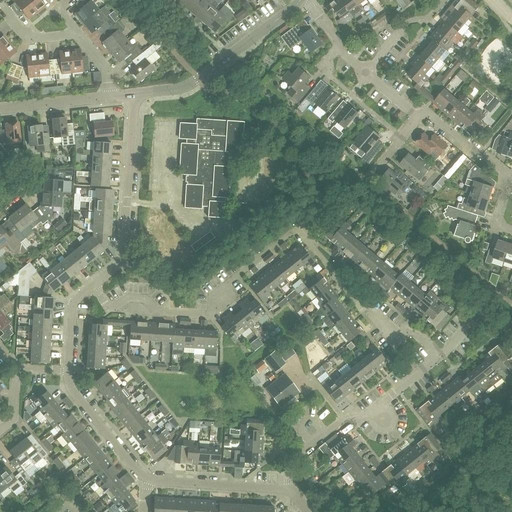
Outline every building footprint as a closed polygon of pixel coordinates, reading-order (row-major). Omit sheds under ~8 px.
[(29,19),(37,13),(26,0),(16,0),(14,2),(15,2),(10,6),(18,16),(22,12),(29,19)] [(26,0),(37,13),(45,6),(40,0),(26,0)] [(75,13),(83,23),(99,11),(94,4),(97,1),(96,0),(80,0),(75,4),(80,10),(75,13)] [(186,0),(180,7),(183,9),(185,7),(190,12),(200,0),(186,0)] [(194,18),(197,21),(214,1),(214,0),(208,0),(206,2),(203,0),(200,0),(190,12),(195,17),(194,18)] [(350,12),(340,0),(336,0),(326,8),(329,12),(333,8),(341,19),(350,12)] [(362,10),(359,6),(354,0),(340,0),(350,12),(353,17),(362,10)] [(404,0),(400,0),(398,2),(403,9),(408,5),(404,0)] [(457,0),(456,2),(476,19),(479,15),(475,12),(479,7),(470,0),(457,0)] [(217,4),(214,1),(197,21),(200,23),(201,21),(207,26),(218,13),(213,9),(217,4)] [(247,1),(242,5),(247,12),(252,8),(247,1)] [(473,23),(476,19),(456,2),(449,10),(465,24),(469,20),(473,23)] [(442,18),(444,21),(458,32),(465,24),(449,10),(442,18)] [(101,35),(103,33),(115,23),(108,15),(105,17),(99,11),(83,23),(91,33),(96,30),(101,35)] [(218,13),(207,26),(215,33),(231,15),(227,12),(223,16),(218,13)] [(386,13),(380,16),(384,21),(389,17),(386,13)] [(463,36),(458,32),(444,21),(437,29),(451,40),(456,44),(463,36)] [(103,43),(111,53),(127,40),(121,33),(124,30),(117,22),(115,23),(103,33),(107,39),(103,43)] [(302,39),(313,53),(323,45),(311,30),(313,29),(310,25),(308,25),(302,29),(298,24),(285,34),(294,46),(294,45),(302,39)] [(430,37),(432,39),(433,39),(444,49),(444,48),(451,40),(437,29),(430,37)] [(485,35),(488,38),(489,38),(493,34),(488,30),(484,34),(485,35)] [(0,51),(10,44),(3,35),(0,38),(0,51)] [(468,41),(471,43),(475,47),(479,42),(471,36),(468,41)] [(146,59),(163,45),(159,39),(143,53),(140,55),(144,60),(131,71),(139,82),(154,69),(146,59)] [(447,50),(444,48),(444,49),(433,39),(432,39),(426,47),(439,59),(447,50)] [(128,64),(140,55),(143,53),(135,44),(132,47),(127,40),(111,53),(119,63),(124,59),(128,64)] [(469,55),(472,51),(475,47),(471,43),(468,41),(465,45),(468,47),(464,51),(469,55)] [(10,44),(0,51),(0,65),(17,52),(10,44)] [(426,47),(419,55),(432,67),(439,59),(426,47)] [(89,71),(88,58),(81,59),(80,49),(70,50),(72,73),(83,72),(83,71),(89,71)] [(60,62),(54,62),(56,74),(62,74),(72,73),(70,50),(59,52),(60,62)] [(461,55),(457,59),(462,63),(465,59),(469,55),(464,51),(461,55)] [(47,53),(37,54),(39,77),(50,76),(50,75),(56,74),(54,62),(48,63),(47,53)] [(39,77),(37,54),(26,55),(28,78),(39,77)] [(432,67),(419,55),(411,64),(415,67),(425,75),(426,75),(432,67)] [(454,72),(458,67),(462,63),(457,59),(450,68),(454,72)] [(7,75),(13,77),(17,65),(11,63),(7,75)] [(23,68),(17,65),(13,77),(19,79),(23,68)] [(429,78),(426,75),(425,75),(415,67),(408,75),(418,84),(415,87),(422,93),(425,90),(421,87),(429,78)] [(450,68),(443,76),(447,80),(451,75),(454,72),(450,68)] [(301,87),(310,78),(299,69),(293,76),(289,73),(283,79),(294,88),(288,94),(298,102),(307,92),(301,87)] [(328,88),(324,92),(322,95),(315,88),(306,99),(314,106),(316,104),(326,113),(340,98),(328,88)] [(433,103),(441,110),(453,97),(444,89),(436,99),(433,103)] [(429,100),(433,103),(436,99),(433,97),(431,95),(425,90),(422,93),(428,99),(429,100)] [(461,104),(453,97),(441,110),(450,117),(461,104)] [(450,117),(458,124),(470,111),(465,107),(471,101),(466,97),(461,104),(450,117)] [(495,98),(491,103),(496,107),(500,102),(495,98)] [(302,103),(298,109),(302,113),(307,108),(302,103)] [(335,120),(338,122),(334,126),(341,132),(345,128),(346,129),(359,114),(348,104),(338,116),(334,113),(329,119),(333,122),(335,120)] [(458,124),(466,131),(481,113),(483,112),(479,108),(474,114),(470,111),(458,124)] [(104,113),(89,114),(90,122),(93,121),(95,137),(114,135),(112,122),(105,122),(104,113)] [(475,138),(486,125),(482,121),(485,117),(481,113),(466,131),(475,138)] [(75,145),(74,132),(66,133),(64,118),(52,120),(54,139),(60,138),(61,146),(75,145)] [(228,198),(230,167),(228,167),(229,153),(241,153),(243,122),(196,119),(196,124),(181,123),(180,139),(186,140),(186,144),(182,143),(180,175),(188,175),(185,208),(202,209),(202,207),(209,207),(209,217),(224,218),(225,198),(228,198)] [(0,130),(0,144),(8,154),(14,149),(13,143),(20,142),(18,123),(5,125),(6,130),(0,130)] [(48,133),(42,134),(41,126),(28,127),(30,146),(37,145),(38,152),(50,151),(48,133)] [(366,162),(368,164),(378,153),(372,148),(379,140),(381,137),(368,127),(365,130),(354,143),(351,148),(363,158),(362,159),(366,162)] [(424,134),(416,143),(429,155),(436,161),(440,156),(448,146),(438,137),(434,133),(430,138),(424,134)] [(497,153),(508,157),(511,144),(511,133),(510,133),(509,138),(500,135),(496,140),(501,142),(497,153)] [(91,153),(111,154),(111,143),(94,142),(93,151),(91,151),(91,153)] [(92,164),(110,165),(111,154),(91,153),(91,151),(85,150),(84,155),(93,156),(92,164)] [(456,160),(461,164),(467,158),(462,153),(456,160)] [(409,154),(400,164),(416,177),(420,181),(426,174),(433,166),(424,159),(420,163),(416,160),(409,154)] [(472,170),(476,165),(468,158),(464,163),(471,169),(472,170)] [(92,172),(90,172),(90,175),(109,176),(110,165),(92,164),(92,172)] [(470,171),(468,179),(466,185),(467,186),(465,192),(471,194),(490,200),(494,187),(497,183),(476,165),(472,170),(471,169),(470,171)] [(42,191),(62,193),(63,180),(55,180),(56,170),(52,170),(51,170),(47,170),(45,170),(45,179),(43,179),(42,191)] [(400,179),(395,175),(389,170),(380,181),(396,194),(400,189),(404,193),(413,182),(403,175),(400,179)] [(90,172),(83,172),(83,177),(89,177),(89,178),(92,178),(91,186),(108,187),(109,176),(90,175),(90,172)] [(95,199),(93,199),(93,200),(113,201),(113,190),(96,189),(95,199)] [(41,211),(48,221),(53,218),(53,207),(61,207),(62,193),(42,191),(42,201),(43,201),(43,206),(39,210),(41,211)] [(423,193),(419,197),(424,201),(428,197),(423,193)] [(460,203),(458,209),(471,214),(473,208),(486,212),(490,200),(471,194),(469,200),(465,198),(463,204),(460,203)] [(349,207),(354,201),(350,198),(345,204),(349,207)] [(94,211),(112,212),(113,201),(93,200),(93,199),(86,199),(86,203),(95,204),(94,211)] [(17,211),(29,225),(31,228),(36,223),(35,223),(38,220),(42,225),(48,221),(41,211),(35,216),(26,204),(17,211)] [(455,236),(466,240),(466,241),(467,243),(468,244),(470,244),(471,243),(472,242),(473,242),(478,226),(476,225),(475,224),(478,216),(471,214),(458,209),(449,206),(448,208),(445,210),(446,212),(443,213),(446,218),(449,216),(450,219),(453,218),(455,221),(457,220),(460,221),(455,236)] [(411,207),(408,211),(414,216),(418,212),(411,207)] [(426,208),(421,215),(426,219),(429,216),(431,215),(431,213),(432,212),(426,208)] [(18,229),(12,234),(21,243),(26,239),(20,232),(29,225),(17,211),(9,218),(18,229)] [(85,224),(92,224),(92,222),(111,223),(112,212),(94,211),(94,219),(85,219),(85,224)] [(331,241),(346,223),(338,216),(332,222),(330,220),(324,228),(326,230),(322,233),(331,241)] [(92,222),(92,224),(94,224),(93,235),(95,235),(95,236),(97,238),(107,239),(107,234),(110,234),(111,223),(92,222)] [(331,241),(339,248),(351,234),(347,231),(350,226),(346,223),(331,241)] [(0,226),(0,246),(2,249),(7,244),(12,250),(21,243),(12,234),(8,237),(0,226)] [(347,255),(359,241),(351,234),(339,248),(347,255)] [(86,242),(85,241),(83,242),(95,257),(104,250),(103,249),(107,246),(107,239),(97,238),(95,236),(95,235),(93,235),(93,237),(86,242)] [(76,251),(87,264),(95,257),(83,242),(85,241),(81,236),(77,238),(82,245),(76,251)] [(204,246),(199,240),(191,246),(195,252),(204,246)] [(347,255),(355,262),(367,248),(359,241),(347,255)] [(493,258),(505,262),(510,244),(499,241),(495,253),(489,251),(486,263),(491,265),(493,258)] [(300,244),(291,251),(302,265),(307,262),(310,266),(314,262),(300,244)] [(375,255),(367,248),(355,262),(364,269),(375,255)] [(68,254),(64,249),(60,252),(66,259),(59,264),(70,278),(78,271),(66,256),(68,254)] [(69,256),(68,254),(66,256),(78,271),(87,264),(76,251),(69,256)] [(283,258),(294,272),(302,265),(291,251),(283,258)] [(384,262),(375,255),(364,269),(372,276),(384,262)] [(283,258),(274,265),(285,279),(294,272),(283,258)] [(23,268),(32,275),(37,272),(29,262),(23,268)] [(380,283),(392,269),(384,262),(372,276),(380,283)] [(51,268),(47,263),(43,266),(49,273),(42,278),(53,292),(62,285),(49,269),(51,268)] [(52,270),(51,268),(49,269),(62,285),(70,278),(59,264),(52,270)] [(277,285),(285,279),(274,265),(266,271),(277,285)] [(18,277),(29,281),(32,275),(23,268),(19,271),(18,277)] [(392,269),(380,283),(388,290),(402,274),(400,276),(392,269)] [(18,277),(19,271),(6,281),(10,286),(18,286),(18,285),(18,277)] [(266,271),(257,278),(269,292),(277,285),(266,271)] [(316,298),(330,287),(319,273),(316,276),(319,281),(309,289),(316,298)] [(391,288),(399,295),(410,281),(402,274),(388,290),(389,291),(391,288)] [(18,285),(29,286),(29,281),(18,277),(18,285)] [(264,296),(269,292),(257,278),(249,285),(263,303),(268,300),(264,296)] [(410,281),(399,295),(407,302),(418,288),(410,281)] [(447,281),(442,286),(447,290),(451,286),(451,285),(450,284),(447,281)] [(330,287),(316,298),(322,306),(320,307),(321,308),(334,297),(335,297),(337,295),(330,287)] [(407,302),(415,309),(427,295),(418,288),(407,302)] [(431,291),(427,295),(415,309),(423,316),(435,302),(438,298),(439,298),(431,291)] [(295,297),(290,292),(286,296),(290,301),(295,297)] [(0,308),(1,311),(11,303),(4,295),(1,297),(0,296),(0,308)] [(35,306),(33,305),(32,308),(52,309),(53,298),(35,297),(35,306)] [(321,308),(327,316),(341,305),(335,297),(334,297),(321,308)] [(443,302),(438,298),(435,302),(423,316),(431,323),(447,305),(443,302)] [(247,299),(243,302),(258,320),(266,313),(255,299),(251,303),(247,299)] [(258,320),(243,302),(239,305),(242,310),(238,313),(249,327),(258,320)] [(51,320),(52,309),(32,308),(33,305),(26,305),(26,310),(34,310),(34,319),(51,320)] [(334,325),(348,314),(341,305),(327,316),(334,325)] [(431,323),(440,330),(452,317),(447,313),(451,309),(447,305),(431,323)] [(0,311),(0,329),(4,335),(12,328),(9,325),(11,324),(0,311)] [(241,334),(249,327),(238,313),(234,317),(230,312),(226,316),(241,334)] [(334,325),(341,333),(355,322),(348,314),(334,325)] [(493,322),(483,314),(476,322),(486,330),(493,322)] [(232,341),(241,334),(226,316),(222,319),(226,323),(221,327),(232,341)] [(33,327),(31,327),(31,329),(51,331),(51,320),(34,319),(33,327)] [(102,325),(89,324),(89,335),(107,336),(107,325),(112,325),(112,320),(105,320),(103,320),(102,325)] [(141,340),(142,322),(131,322),(129,339),(141,340)] [(153,323),(142,322),(141,340),(151,341),(153,323)] [(365,335),(355,322),(341,333),(348,342),(358,334),(361,338),(365,335)] [(151,341),(162,342),(163,324),(153,323),(151,341)] [(172,347),(173,347),(174,329),(175,324),(163,324),(162,342),(172,342),(172,347)] [(50,341),(51,331),(31,329),(31,327),(24,327),(24,331),(33,332),(32,340),(50,341)] [(273,336),(280,331),(277,327),(270,333),(273,336)] [(185,330),(174,329),(173,347),(183,348),(185,330)] [(183,348),(194,348),(195,330),(185,330),(183,348)] [(205,349),(206,331),(195,330),(194,348),(205,349)] [(206,331),(205,349),(216,350),(217,332),(206,331)] [(89,335),(88,346),(106,347),(107,336),(89,335)] [(32,349),(30,348),(30,351),(49,352),(50,341),(32,340),(32,349)] [(249,345),(254,351),(261,346),(255,340),(249,345)] [(493,350),(507,368),(511,365),(508,360),(511,357),(511,355),(501,343),(493,350)] [(379,370),(387,363),(373,344),(368,348),(372,352),(367,356),(379,370)] [(105,358),(106,347),(88,346),(87,357),(105,358)] [(31,362),(48,363),(49,352),(30,351),(30,348),(23,348),(23,353),(32,353),(31,362)] [(291,348),(280,356),(285,362),(295,354),(291,348)] [(484,357),(487,360),(498,374),(499,374),(496,370),(500,367),(503,371),(507,368),(493,350),(484,357)] [(285,365),(281,359),(275,352),(265,360),(275,373),(285,365)] [(367,356),(359,362),(370,376),(379,370),(367,356)] [(104,369),(105,358),(87,357),(87,368),(104,369)] [(487,360),(479,367),(490,381),(494,386),(502,379),(498,374),(487,360)] [(259,374),(267,367),(263,361),(254,368),(259,374)] [(359,362),(351,369),(362,383),(370,376),(359,362)] [(494,386),(490,381),(479,367),(470,374),(482,388),(485,392),(494,386)] [(351,369),(342,376),(353,390),(362,383),(351,369)] [(93,383),(100,392),(114,381),(107,372),(93,383)] [(282,407),(301,392),(286,373),(267,388),(282,407)] [(470,374),(462,380),(470,391),(477,399),(485,392),(482,388),(470,374)] [(334,383),(345,397),(353,390),(342,376),(334,383)] [(460,376),(450,384),(462,398),(470,391),(462,380),(460,376)] [(121,389),(114,381),(100,392),(107,400),(121,389)] [(336,404),(345,397),(334,383),(329,386),(326,382),(322,385),(336,404)] [(466,403),(462,398),(450,384),(442,390),(453,404),(458,410),(466,403)] [(105,401),(112,410),(126,399),(131,395),(124,386),(121,389),(107,400),(105,401)] [(442,390),(434,397),(445,411),(453,404),(442,390)] [(29,398),(40,411),(54,400),(47,391),(37,399),(33,395),(29,398)] [(507,391),(502,396),(505,400),(511,396),(507,391)] [(500,404),(505,400),(502,396),(497,400),(500,404)] [(434,397),(425,404),(436,418),(440,422),(444,419),(441,415),(445,411),(434,397)] [(133,407),(126,399),(112,410),(119,418),(133,407)] [(47,419),(61,408),(54,400),(40,411),(47,419)] [(436,425),(440,422),(436,418),(425,404),(417,411),(428,425),(432,421),(436,426),(436,425)] [(494,404),(486,410),(490,416),(499,409),(494,404)] [(133,407),(119,418),(126,427),(140,416),(133,407)] [(47,419),(53,428),(67,417),(67,416),(61,408),(47,419)] [(71,413),(67,416),(67,417),(53,428),(57,432),(61,430),(64,433),(78,422),(71,413)] [(147,424),(140,416),(126,427),(133,435),(147,424)] [(477,416),(469,423),(472,426),(480,420),(477,416)] [(241,425),(240,430),(264,431),(264,420),(247,419),(246,425),(241,425)] [(200,421),(190,421),(190,428),(200,429),(200,421)] [(71,442),(85,431),(78,422),(64,433),(71,442)] [(133,435),(140,444),(154,432),(147,424),(133,435)] [(264,431),(240,430),(240,436),(245,436),(245,441),(263,442),(264,431)] [(77,450),(91,439),(85,431),(71,442),(68,444),(74,453),(77,450)] [(157,437),(154,432),(140,444),(146,452),(165,437),(161,433),(157,437)] [(447,433),(439,439),(445,447),(453,441),(447,433)] [(430,434),(422,441),(436,459),(440,456),(437,451),(442,448),(430,434)] [(335,455),(354,441),(350,436),(346,440),(342,435),(328,446),(335,455)] [(165,437),(146,452),(153,461),(167,450),(164,445),(168,441),(165,437)] [(26,438),(18,445),(29,458),(34,465),(43,458),(47,454),(39,445),(35,448),(26,438)] [(84,459),(98,447),(91,439),(77,450),(82,456),(84,459)] [(175,463),(187,464),(188,441),(183,440),(182,446),(177,445),(175,463)] [(193,441),(188,441),(187,464),(197,465),(198,447),(193,446),(193,441)] [(262,453),(263,442),(245,441),(245,451),(243,451),(243,452),(258,452),(258,453),(262,453)] [(335,455),(342,464),(356,452),(353,448),(357,445),(354,441),(335,455)] [(413,447),(424,461),(427,465),(431,461),(432,462),(436,459),(422,441),(413,447)] [(34,465),(29,458),(18,445),(9,452),(18,462),(13,466),(19,473),(21,476),(34,465)] [(84,459),(91,467),(105,456),(98,447),(84,459)] [(197,465),(208,465),(209,448),(198,447),(197,465)] [(416,468),(424,461),(413,447),(405,454),(416,468)] [(220,448),(209,448),(208,465),(219,466),(220,448)] [(239,463),(235,462),(234,467),(244,468),(244,463),(257,464),(258,453),(258,452),(243,452),(239,451),(239,457),(239,463)] [(363,461),(356,452),(342,464),(349,472),(363,461)] [(396,461),(408,475),(410,478),(418,471),(416,468),(405,454),(396,461)] [(91,467),(98,475),(112,464),(105,456),(91,467)] [(53,461),(57,467),(61,463),(57,458),(53,461)] [(363,461),(349,472),(343,477),(349,485),(356,480),(370,469),(363,461)] [(403,478),(408,475),(396,461),(388,468),(402,486),(404,487),(408,484),(403,478)] [(61,463),(57,467),(61,472),(65,469),(61,463)] [(100,487),(100,486),(101,487),(115,476),(119,473),(112,464),(98,475),(100,479),(97,481),(97,484),(100,487)] [(27,483),(21,476),(19,473),(14,477),(6,466),(0,471),(0,476),(8,487),(13,493),(21,486),(22,487),(27,483)] [(303,467),(302,468),(298,471),(304,478),(310,474),(303,467)] [(388,468),(379,475),(387,484),(386,484),(390,489),(395,485),(398,489),(402,486),(388,468)] [(356,480),(362,489),(376,478),(376,477),(370,469),(356,480)] [(443,470),(438,474),(442,478),(448,473),(445,469),(444,470),(443,470)] [(376,478),(362,489),(363,489),(367,486),(373,495),(386,484),(387,484),(379,475),(376,477),(376,478)] [(0,493),(8,487),(0,476),(0,493)] [(101,487),(108,495),(122,484),(115,476),(101,487)] [(425,480),(419,484),(424,490),(430,486),(425,480)] [(108,495),(114,504),(128,492),(122,484),(108,495)] [(31,489),(27,492),(33,498),(36,495),(31,489)] [(391,489),(385,493),(389,499),(395,494),(391,489)] [(135,501),(128,492),(114,504),(120,511),(127,511),(125,509),(135,501)] [(389,500),(394,506),(400,501),(396,495),(389,500)] [(326,496),(322,499),(327,504),(331,501),(326,496)] [(151,503),(150,511),(164,511),(166,498),(154,497),(154,504),(151,503)] [(174,499),(166,498),(164,511),(175,511),(176,499),(174,499)] [(186,511),(187,499),(176,499),(175,511),(186,511)] [(197,511),(198,500),(187,499),(186,511),(197,511)] [(208,511),(209,501),(198,500),(197,511),(208,511)] [(208,511),(218,511),(220,501),(209,501),(208,511)] [(229,511),(230,502),(220,501),(218,511),(229,511)] [(240,511),(241,505),(242,505),(242,503),(230,502),(229,511),(240,511)] [(99,503),(93,507),(97,511),(98,511),(103,508),(99,503)]
